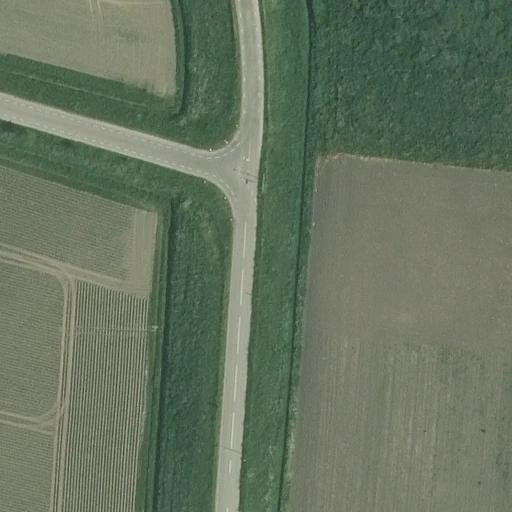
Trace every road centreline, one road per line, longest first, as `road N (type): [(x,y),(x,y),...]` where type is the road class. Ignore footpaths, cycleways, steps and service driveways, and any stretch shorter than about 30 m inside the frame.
road 1 (tertiary): [(226,511),(249,178)]
road 2 (tertiary): [(249,178),(0,107)]
road 3 (unclassified): [(249,178),(242,0)]
